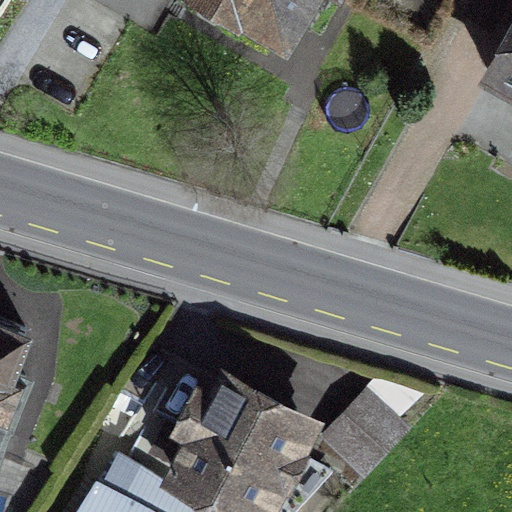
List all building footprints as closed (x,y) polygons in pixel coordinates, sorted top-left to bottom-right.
[(332,0),(249,0),(312,35),(332,0)] [(511,42),(503,60),(511,64),(511,42)] [(0,449),(36,363),(18,356),(34,311),(0,298),(0,449)] [(240,511),(269,511),(326,409),(222,353),(210,375),(197,368),(168,418),(182,428),(161,468),(240,511)] [(425,391),(374,373),(319,433),(364,475),(411,425),(401,417),(425,391)] [(220,511),(119,446),(103,474),(96,470),(69,511),(220,511)]
